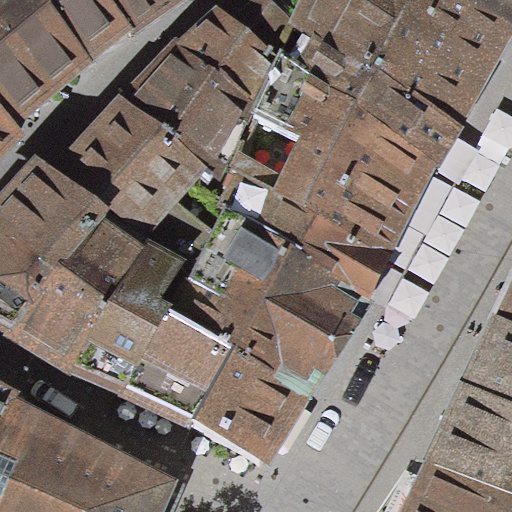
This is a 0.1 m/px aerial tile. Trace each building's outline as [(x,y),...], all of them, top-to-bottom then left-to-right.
[(511,40),(511,35),(452,0),(303,0),(303,1),(302,0),(235,0),(233,2),(220,12),(196,33),(185,44),(181,42),(121,102),(66,158),(48,175),(39,167),(25,182),(0,206),(0,338),(1,340),(23,351),(105,395),(181,436),(268,483),(284,455),(352,340),(386,281),(427,211),(485,97),(511,40)] [(164,26),(192,3),(189,0),(0,0),(0,103),(22,128),(67,87),(95,64),(164,26)] [(511,0),(452,0),(511,35),(511,0)] [(0,159),(25,132),(22,128),(0,103),(0,159)] [(511,335),(511,295),(496,328),(511,335)] [(490,343),(428,470),(511,511),(511,335),(496,328),(490,343)] [(0,511),(166,511),(177,489),(0,395),(0,511)] [(511,511),(428,470),(408,511),(511,511)]
